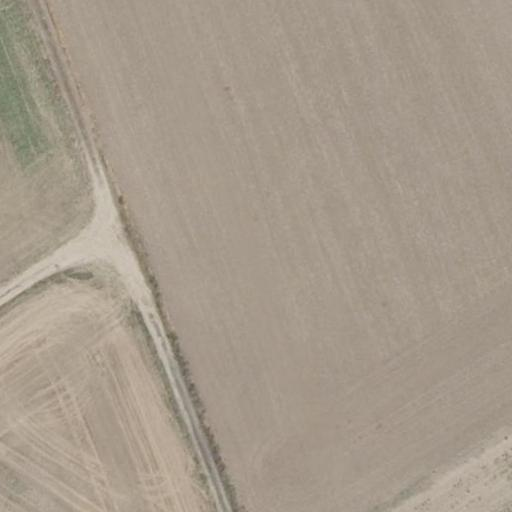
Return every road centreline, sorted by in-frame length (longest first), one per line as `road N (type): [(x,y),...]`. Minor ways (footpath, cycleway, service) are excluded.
road 1 (track): [(0,306),(115,228),(225,511)]
road 2 (track): [(34,0),(115,228)]
